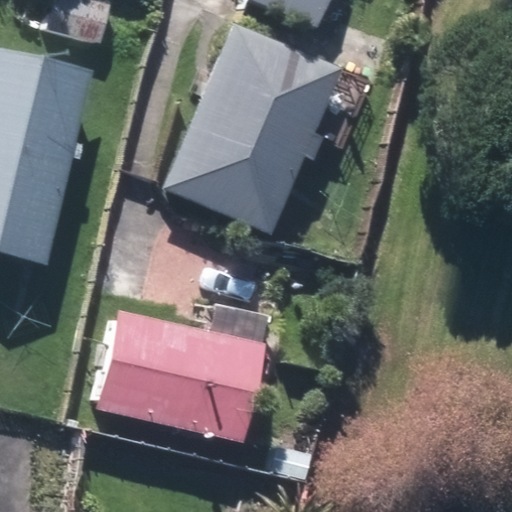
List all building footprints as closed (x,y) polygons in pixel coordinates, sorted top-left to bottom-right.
[(50,0),(45,27),(99,40),(108,0),(50,0)] [(258,0),(314,24),(324,0),(258,0)] [(159,181),(267,226),(300,147),(310,152),(320,129),(312,126),(339,61),(229,15),(159,181)] [(0,244),(43,255),(88,65),(0,43),(0,244)] [(108,287),(149,297),(160,243),(118,235),(108,287)] [(94,404),(240,434),(262,335),(116,305),(94,404)] [(279,459),(303,463),(309,430),(285,426),(279,459)]
